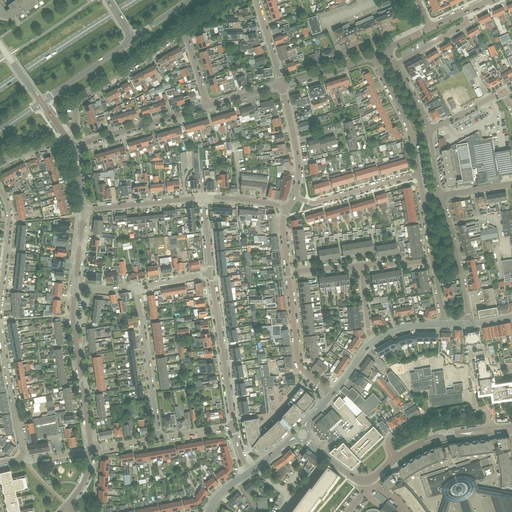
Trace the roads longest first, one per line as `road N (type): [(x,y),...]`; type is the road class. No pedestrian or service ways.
road 1 (tertiary): [(91,450),(75,286)]
road 2 (residential): [(65,135),(79,101),(184,35)]
road 3 (primary): [(0,87),(135,0)]
road 4 (residential): [(232,426),(208,274)]
road 5 (residential): [(159,438),(135,286)]
road 6 (residential): [(393,459),(389,436),(431,415),(485,408),(490,430)]
road 7 (residential): [(73,146),(207,106)]
road 8 (residential): [(332,394),(297,363),(287,272)]
road 9 (residential): [(469,324),(440,195)]
road 10 (residential): [(294,196),(314,203),(418,173)]
road 11 (residential): [(21,456),(0,334)]
road 12 (residential): [(203,197),(83,209)]
